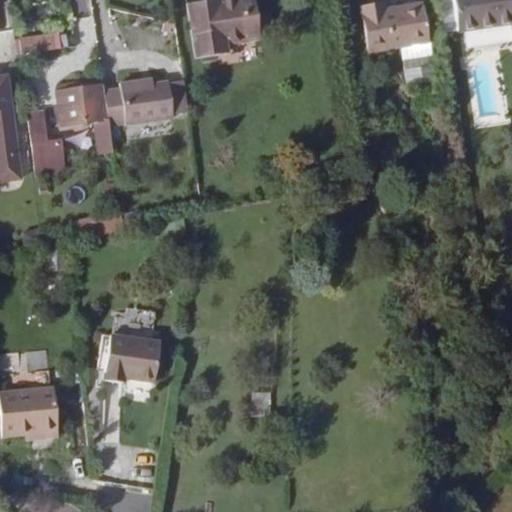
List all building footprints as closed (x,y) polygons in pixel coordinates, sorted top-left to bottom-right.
[(224,41),(258,37),(252,0),(207,0),(185,3),(194,57),(215,54),(213,43),(224,41)] [(511,0),(448,0),(453,31),(511,21),(511,0)] [(365,54),(426,44),(420,7),(382,13),(380,5),(357,9),(365,54)] [(76,18),(75,38),(89,39),(90,19),(76,18)] [(40,41),(43,54),(56,52),(54,39),(40,41)] [(13,45),(15,58),(43,54),(40,41),(13,45)] [(226,53),(224,41),(213,43),(215,54),(226,53)] [(4,79),(0,80),(0,186),(18,184),(4,79)] [(140,87),(139,82),(118,85),(124,126),(172,120),(166,84),(151,86),(140,87)] [(97,155),(112,153),(102,88),(55,95),(60,129),(92,124),(97,155)] [(64,138),(45,139),(43,112),(31,113),(34,172),(66,170),(64,138)] [(90,226),(93,239),(123,232),(121,219),(90,226)] [(107,335),(102,377),(101,379),(122,382),(122,380),(122,376),(137,379),(143,340),(107,335)] [(143,340),(137,379),(152,381),(157,342),(143,340)] [(490,362),(511,357),(511,344),(503,347),(502,342),(488,345),(490,362)] [(3,353),(2,368),(46,370),(46,354),(3,353)] [(23,438),(56,435),(52,392),(0,396),(0,439),(0,440),(23,438)]
